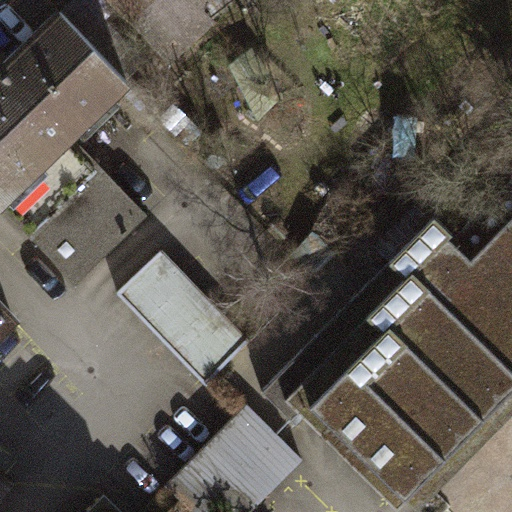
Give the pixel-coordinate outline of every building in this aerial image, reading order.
[(115,0),(169,58),(212,18),(199,5),(204,0),(115,0)] [(61,10),(0,69),(0,203),(77,282),(148,214),(70,134),(128,78),(61,10)] [(402,249),(261,392),(295,425),(304,416),(399,509),(407,500),(450,457),(447,454),(511,388),(511,180),(457,236),(436,216),(402,249)] [(118,292),(205,384),(224,366),(250,342),(163,250),(118,292)] [(0,303),(0,335),(16,320),(0,303)] [(209,511),(282,437),(248,404),(168,487),(193,511),(209,511)] [(121,511),(106,496),(90,511),(121,511)]
